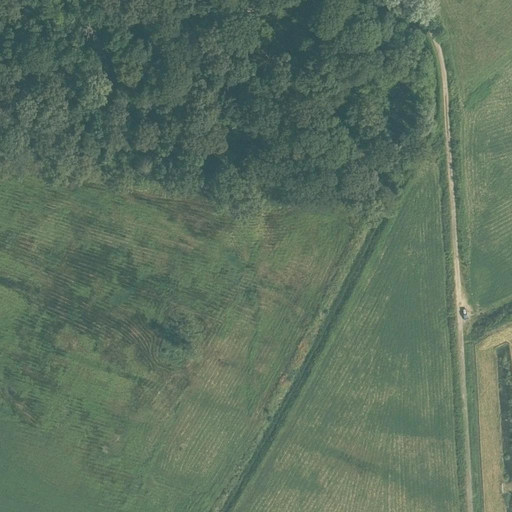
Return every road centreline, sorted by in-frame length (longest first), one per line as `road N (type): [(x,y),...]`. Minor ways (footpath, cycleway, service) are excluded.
road 1 (track): [(471,511),(448,138)]
road 2 (unclassified): [(448,138),(440,51),(407,0)]
